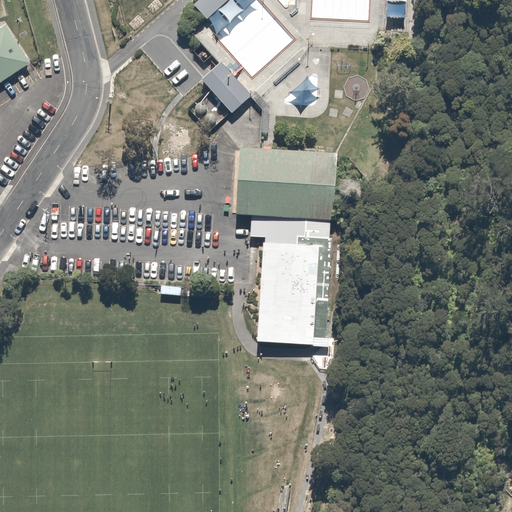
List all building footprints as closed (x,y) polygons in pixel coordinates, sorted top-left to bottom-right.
[(207,20),(229,0),(200,0),(194,6),(207,20)] [(5,27),(0,30),(0,83),(30,64),(5,27)] [(251,97),(221,63),(201,81),(231,115),(251,97)] [(310,73),(285,95),(295,107),(321,85),(310,73)] [(236,215),(252,216),(250,237),(265,238),(265,244),(262,244),(256,342),(313,345),(313,344),(326,345),(332,239),(329,239),(330,221),(333,221),(336,154),(260,150),(239,149),(236,215)]
